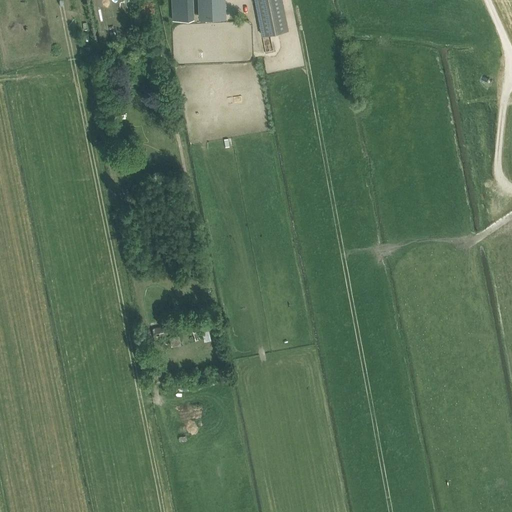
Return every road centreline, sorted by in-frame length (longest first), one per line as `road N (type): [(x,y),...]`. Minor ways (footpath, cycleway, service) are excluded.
road 1 (track): [(162,511),(62,0)]
road 2 (track): [(390,511),(297,0)]
